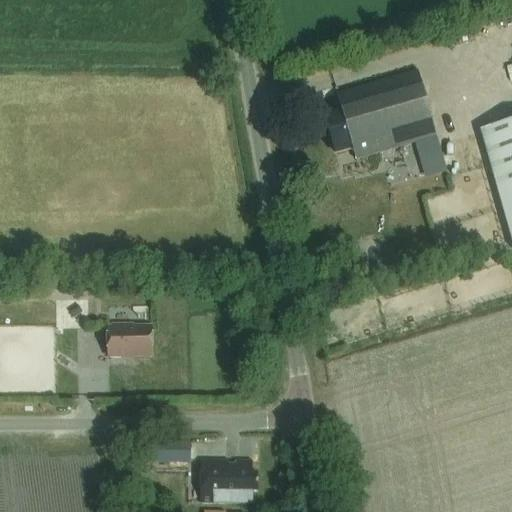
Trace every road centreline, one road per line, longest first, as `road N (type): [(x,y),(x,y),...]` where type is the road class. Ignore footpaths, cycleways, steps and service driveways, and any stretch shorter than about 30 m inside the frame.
road 1 (residential): [(307,421),(237,0)]
road 2 (unclassified): [(307,421),(0,424)]
